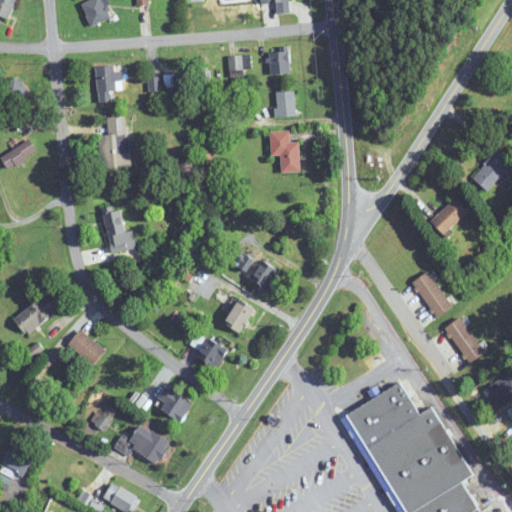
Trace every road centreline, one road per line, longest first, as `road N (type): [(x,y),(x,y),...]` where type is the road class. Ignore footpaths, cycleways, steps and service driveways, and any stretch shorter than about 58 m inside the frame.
road 1 (residential): [(177,511),(281,361),(340,238),(332,0)]
road 2 (residential): [(246,414),(115,317),(83,275),(71,233),(49,0)]
road 3 (residential): [(335,24),(0,46)]
road 4 (residential): [(331,259),(356,246),(511,4)]
road 5 (residential): [(356,246),(511,468)]
road 6 (residential): [(186,500),(0,406)]
